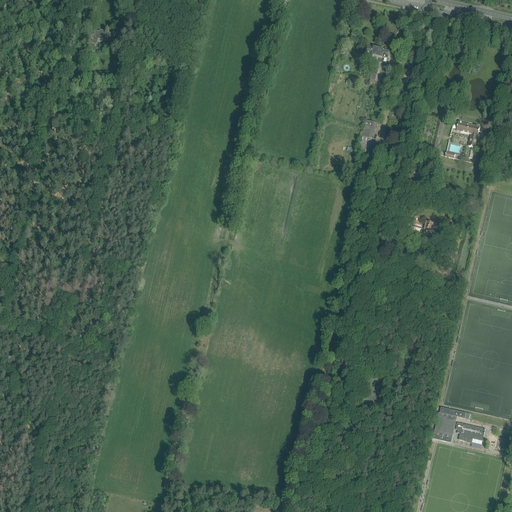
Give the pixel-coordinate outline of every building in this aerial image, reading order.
[(97,39),(105,40),(105,42),(112,43),(113,40),(117,41),(119,33),(121,33),(122,29),(117,28),(118,25),(114,24),(111,33),(104,32),(103,30),(100,30),(99,30),(98,30),(98,31),(94,30),(93,35),(92,34),(91,39),(92,39),(91,43),(90,43),(89,47),(91,47),(91,51),(96,52),(96,48),(98,49),(98,45),(96,44),(97,39)] [(376,52),(376,48),(368,46),(366,54),(375,56),(374,63),(376,63),(378,54),(376,52)] [(389,51),(376,48),(376,52),(378,54),(376,63),(374,63),(377,64),(377,62),(382,63),(383,58),(388,59),(389,51)] [(424,136),(434,138),(437,118),(428,116),(424,136)] [(461,124),(460,123),(458,132),(471,135),(468,147),(472,148),(475,148),(477,136),(478,137),(480,128),(479,128),(480,127),(476,126),(475,127),(463,124),(462,123),(461,124)] [(357,153),(361,154),(367,156),(366,160),(372,161),(373,157),(374,154),(375,150),(376,146),(378,141),(374,140),(372,139),(367,138),(362,136),(357,153)] [(424,162),(412,159),(409,173),(420,176),(424,162)] [(435,233),(437,225),(426,223),(424,233),(425,233),(425,231),(435,233)] [(434,435),(433,439),(434,440),(451,443),(452,439),(453,437),(457,420),(456,420),(457,418),(465,419),(466,414),(441,408),(441,409),(440,413),(439,413),(438,416),(438,415),(434,432),(434,433),(434,435)] [(462,424),(461,431),(459,440),(469,443),(469,439),(483,442),(486,430),(462,424)]
